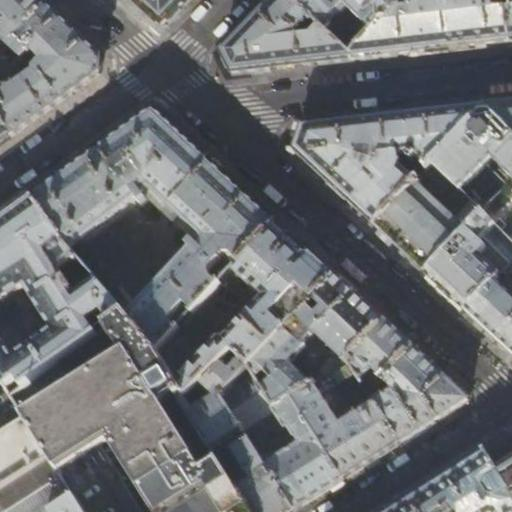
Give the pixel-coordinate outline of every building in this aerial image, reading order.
[(38,0),(0,0),(0,38),(36,73),(0,98),(0,123),(12,137),(56,106),(100,74),(102,59),(51,12),(38,0)] [(133,0),(163,27),(189,0),(133,0)] [(299,32),(311,19),(289,0),(272,0),(250,23),(222,53),(232,75),(291,69),(352,62),(351,56),(326,33),(320,28),(313,36),(300,38),(299,32)] [(388,0),(289,0),(311,19),(320,28),(326,33),(337,22),(345,30),(346,30),(350,31),(351,30),(354,29),(357,28),(361,23),(372,34),(397,7),(388,0)] [(509,44),(504,0),(403,0),(397,7),(372,34),(351,56),(352,62),(444,51),(509,44)] [(511,103),(486,107),(486,110),(511,136),(511,103)] [(486,110),(486,107),(389,118),(303,128),(295,152),(320,175),(356,209),(375,226),(417,182),(400,167),(400,157),(422,177),(433,166),(486,110)] [(92,153),(30,197),(69,250),(135,200),(139,205),(146,200),(142,195),(148,190),(202,239),(196,245),(192,241),(186,246),(191,251),(174,269),(170,265),(167,265),(158,274),(159,276),(163,280),(128,318),(157,353),(173,335),(178,330),(170,322),(186,305),(194,313),(219,285),(211,278),(211,270),(223,257),(231,255),(239,263),(277,223),(216,167),(154,109),(92,153)] [(511,136),(486,110),(433,166),(454,185),(461,192),(486,166),(511,192),(486,217),(511,244),(511,136)] [(0,145),(12,137),(0,123),(0,145)] [(433,166),(422,177),(417,182),(375,226),(403,253),(426,274),(483,214),(462,193),(456,200),(465,209),(454,220),(437,204),(432,196),(437,192),(443,197),(454,185),(433,166)] [(0,218),(0,297),(2,301),(24,287),(52,331),(31,346),(45,370),(95,334),(87,323),(101,312),(110,324),(124,314),(69,250),(30,197),(0,218)] [(511,244),(486,217),(483,214),(426,274),(446,293),(465,311),(504,273),(511,264),(511,244)] [(308,253),(277,223),(239,263),(232,272),(261,300),(222,342),(220,340),(177,384),(186,399),(187,398),(199,386),(221,363),(232,352),(240,360),(248,367),(250,370),(334,277),(308,253)] [(511,280),(504,273),(465,311),(490,334),(511,354),(511,280)] [(360,301),(334,277),(250,370),(254,375),(275,409),(291,398),(311,385),(290,366),(306,347),(304,346),(314,334),(335,353),(328,361),(336,369),(347,363),(384,323),(360,301)] [(0,297),(0,380),(10,396),(45,370),(31,346),(2,301),(0,297)] [(128,318),(124,314),(110,324),(106,327),(123,355),(107,366),(101,356),(86,366),(92,375),(24,419),(25,421),(49,459),(57,471),(108,439),(154,511),(249,511),(235,490),(231,482),(215,492),(213,489),(220,484),(182,426),(191,420),(181,405),(186,399),(177,384),(174,381),(157,353),(128,318)] [(395,334),(384,323),(347,363),(359,382),(370,369),(383,381),(385,379),(412,350),(395,334)] [(196,357),(173,335),(157,353),(174,381),(196,357)] [(419,348),(415,353),(435,371),(465,400),(469,395),(419,348)] [(415,353),(412,350),(385,379),(393,393),(374,406),(399,446),(426,428),(468,402),(465,400),(435,371),(415,353)] [(233,384),(248,367),(240,360),(230,370),(221,363),(199,386),(211,399),(194,409),(187,398),(186,399),(181,405),(191,420),(213,454),(232,441),(243,433),(221,398),(233,384)] [(359,382),(347,363),(336,369),(311,385),(291,398),(343,481),(369,464),(399,446),(374,406),(359,382)] [(235,387),(233,384),(221,398),(243,433),(275,412),(274,410),(275,409),(254,375),(235,387)] [(291,398),(275,409),(274,410),(275,412),(284,425),(287,424),(300,446),(272,464),(266,455),(260,459),(294,511),(319,496),(343,481),(291,398)] [(0,489),(49,459),(25,421),(0,440),(0,489)] [(243,433),(232,441),(237,449),(231,453),(248,481),(235,490),(249,511),(293,511),(294,511),(260,459),(243,433)] [(386,511),(511,511),(511,496),(496,471),(483,451),(466,462),(407,499),(386,511)] [(82,511),(57,471),(49,459),(0,489),(0,511),(82,511)] [(511,461),(496,471),(511,496),(511,461)]
